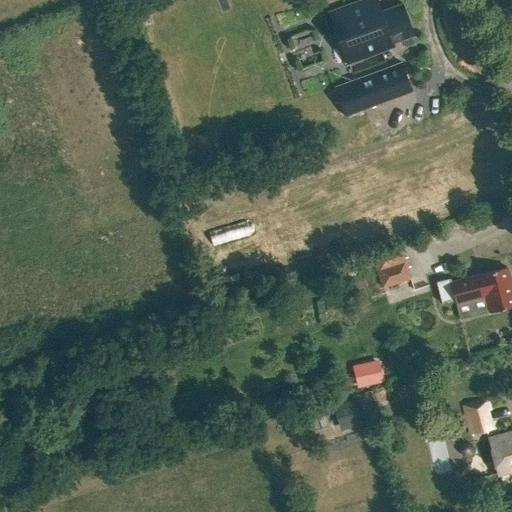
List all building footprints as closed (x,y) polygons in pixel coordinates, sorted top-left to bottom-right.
[(393,45),(392,43),(413,35),(401,5),(380,13),(375,0),(363,0),(327,14),(345,63),(393,45)] [(350,78),(362,109),(411,90),(399,60),(350,78)] [(372,256),(383,287),(410,278),(407,268),(410,267),(406,257),(406,258),(404,258),(400,247),(372,256)] [(442,304),(455,300),(455,303),(485,296),(489,312),(511,306),(511,287),(507,268),(451,282),(450,279),(436,282),(442,304)] [(360,371),(364,385),(382,380),(379,366),(360,371)] [(356,399),(329,408),(337,432),(364,423),(356,399)] [(463,409),(469,435),(493,430),(487,404),(463,409)] [(319,410),(307,413),(311,429),(324,426),(319,410)] [(511,429),(485,436),(495,475),(511,470),(511,429)]
